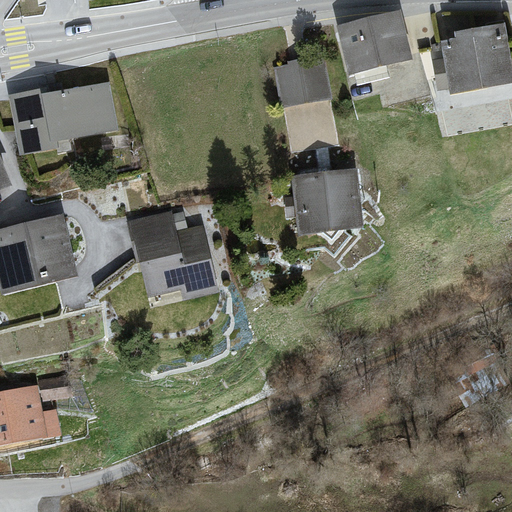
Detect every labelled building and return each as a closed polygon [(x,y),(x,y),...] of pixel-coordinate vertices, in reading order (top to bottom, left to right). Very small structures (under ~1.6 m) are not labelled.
[(407,21),(340,32),(357,82),(429,69),(407,21)] [(511,33),(449,47),(467,104),(511,98),(511,33)] [(327,63),(272,70),(284,116),(338,107),(327,63)] [(58,100),(13,101),(27,163),(75,158),(78,148),(127,139),(111,90),(58,100)] [(0,145),(0,206),(21,198),(0,145)] [(366,178),(297,186),(311,246),(385,240),(366,178)] [(175,216),(128,225),(162,307),(194,300),(196,311),(231,302),(207,232),(189,238),(175,216)] [(66,224),(0,237),(0,268),(9,303),(87,286),(66,224)] [(49,396),(0,402),(0,456),(68,449),(49,396)]
